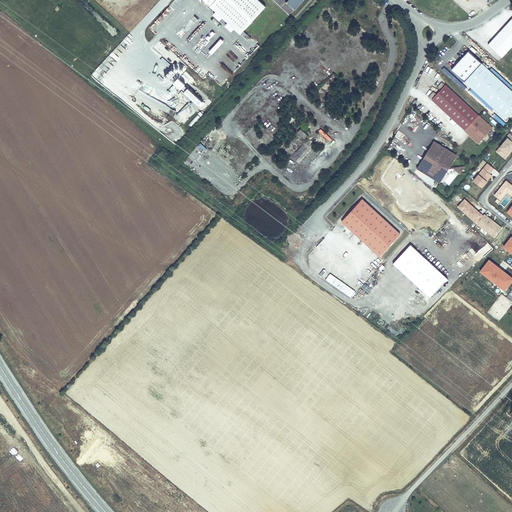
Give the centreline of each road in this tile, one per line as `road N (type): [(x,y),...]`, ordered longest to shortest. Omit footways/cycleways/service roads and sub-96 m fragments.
road 1 (motorway): [(175,511),(0,366)]
road 2 (unclassified): [(425,41),(382,137),(314,226)]
road 3 (motorway): [(0,389),(147,511)]
road 4 (residential): [(511,384),(391,510)]
